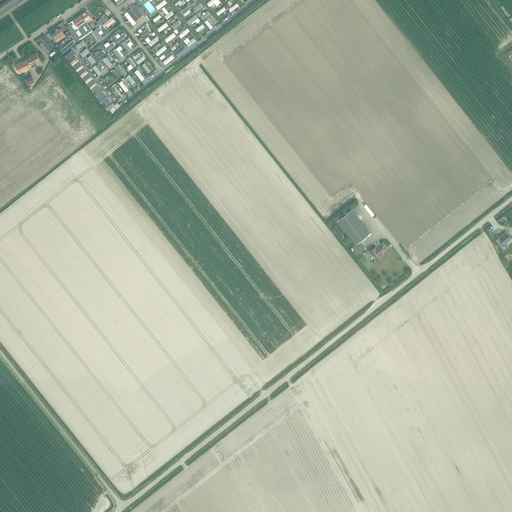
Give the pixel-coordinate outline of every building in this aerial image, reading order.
[(146,0),(144,2),(152,10),(156,6),(150,0),(146,0)] [(233,10),(241,3),(238,0),(230,7),(233,10)] [(195,6),(198,10),(204,5),(202,1),(195,6)] [(136,23),(144,16),(147,15),(140,6),(138,8),(135,4),(127,11),(136,23)] [(218,11),(220,13),(228,7),(226,4),(218,11)] [(173,7),(165,14),(168,17),(176,10),(173,7)] [(81,13),(81,14),(86,19),(83,21),(86,25),(88,24),(89,26),(91,25),(89,23),(93,20),(86,10),(81,13)] [(154,17),(157,20),(164,15),(161,11),(154,17)] [(95,25),(96,27),(108,18),(104,13),(102,15),(103,16),(97,22),(98,23),(95,25)] [(190,18),(192,21),(199,16),(197,13),(190,18)] [(81,14),(69,22),(73,29),(76,27),(82,37),(86,34),(87,36),(94,30),(91,25),(89,26),(88,24),(86,25),(83,21),(86,19),(81,14)] [(108,27),(118,18),(114,14),(104,23),(108,27)] [(180,17),(173,22),(175,25),(182,20),(180,17)] [(212,27),(215,25),(209,17),(206,20),(212,27)] [(160,25),(162,29),(169,24),(166,20),(160,25)] [(151,28),(148,25),(150,24),(148,22),(145,24),(147,27),(142,31),(145,34),(151,28)] [(69,25),(67,27),(76,40),(78,38),(69,25)] [(180,32),(183,36),(192,28),(188,25),(180,32)] [(99,36),(103,33),(98,27),(94,29),(99,36)] [(61,29),(51,35),(56,42),(66,37),(61,29)] [(175,29),(166,37),(169,40),(178,33),(175,29)] [(120,41),(129,33),(125,30),(117,38),(120,41)] [(193,34),(188,41),(191,44),(197,37),(193,34)] [(45,35),(40,38),(47,51),(52,48),(45,35)] [(124,40),(130,49),(133,47),(132,45),(136,43),(131,35),(124,40)] [(112,48),(117,43),(114,39),(108,45),(112,48)] [(78,43),(82,50),(87,47),(82,40),(78,43)] [(179,54),(188,46),(185,42),(175,50),(179,54)] [(159,53),(169,46),(167,43),(157,49),(159,53)] [(115,48),(122,56),(124,54),(118,46),(115,48)] [(102,57),(108,52),(104,47),(98,52),(102,57)] [(70,58),(77,52),(73,48),(66,54),(70,58)] [(92,52),(87,56),(95,64),(101,71),(103,70),(107,74),(110,71),(109,70),(111,68),(102,58),(99,61),(92,52)] [(31,56),(27,58),(14,63),(19,73),(31,68),(29,64),(36,61),(37,64),(40,62),(36,53),(31,55),(31,56)] [(138,58),(140,62),(148,57),(146,53),(138,58)] [(72,60),(75,63),(81,58),(79,55),(72,60)] [(133,55),(130,57),(135,65),(138,64),(133,55)] [(75,64),(79,69),(86,64),(82,59),(75,64)] [(126,74),(129,71),(121,61),(118,64),(126,74)] [(150,71),(153,69),(147,61),(144,63),(150,71)] [(87,65),(80,69),(83,75),(91,71),(87,65)] [(143,79),(147,77),(139,67),(136,69),(143,79)] [(84,75),(89,81),(95,76),(91,71),(84,75)] [(104,76),(111,85),(120,77),(115,72),(108,79),(105,75),(104,76)] [(28,85),(34,82),(31,76),(25,80),(28,85)] [(94,88),(101,82),(96,76),(89,82),(94,88)] [(120,80),(127,90),(130,88),(123,78),(120,80)] [(95,91),(99,95),(106,88),(102,85),(95,91)] [(127,91),(122,95),(126,99),(130,95),(127,91)] [(114,99),(107,104),(110,108),(116,103),(114,99)] [(356,243),(360,240),(370,232),(351,209),(337,219),(356,243)] [(511,237),(507,232),(497,239),(499,241),(501,240),(504,243),(511,237)] [(376,247),(370,252),(377,261),(378,259),(379,260),(381,258),(381,257),(383,256),(380,253),(387,248),(383,242),(376,248),(376,247)]
